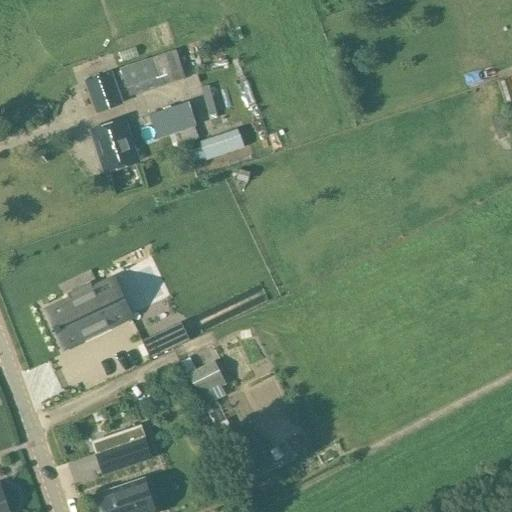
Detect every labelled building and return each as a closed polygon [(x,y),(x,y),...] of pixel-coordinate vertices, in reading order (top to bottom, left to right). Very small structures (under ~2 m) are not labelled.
[(177,51),(122,70),(130,97),(186,79),(177,51)] [(122,103),(120,100),(111,74),(86,83),(97,112),(122,103)] [(197,120),(191,102),(162,110),(168,133),(169,133),(173,148),(175,147),(176,153),(185,151),(183,144),(199,139),(194,121),(197,120)] [(490,123),(500,138),(511,131),(501,116),(490,123)] [(124,119),(91,130),(105,174),(139,162),(124,119)] [(201,147),(205,159),(206,163),(244,151),(238,132),(200,144),(201,147)] [(70,300),(46,311),(63,348),(130,316),(121,298),(113,280),(93,289),(90,282),(67,293),(70,300)] [(182,320),(143,339),(152,357),(191,338),(182,320)] [(196,370),(190,357),(180,362),(203,406),(215,400),(211,392),(227,384),(215,361),(196,370)] [(129,444),(97,456),(104,474),(151,458),(140,428),(125,433),(129,444)] [(104,511),(155,511),(144,479),(98,495),(104,511)] [(0,511),(11,511),(0,484),(0,483),(0,511)]
